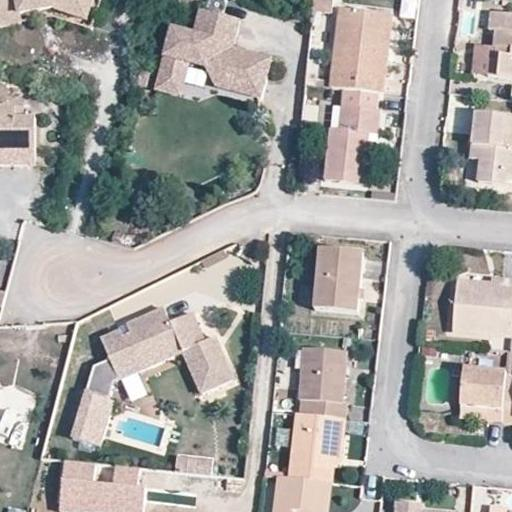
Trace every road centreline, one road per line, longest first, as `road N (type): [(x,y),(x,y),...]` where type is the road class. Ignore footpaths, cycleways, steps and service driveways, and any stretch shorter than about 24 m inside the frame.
road 1 (residential): [(64,282),(130,272),(276,212),(417,224)]
road 2 (residential): [(417,224),(396,417),(404,443),(429,460),(511,467)]
road 3 (residential): [(444,0),(417,224)]
